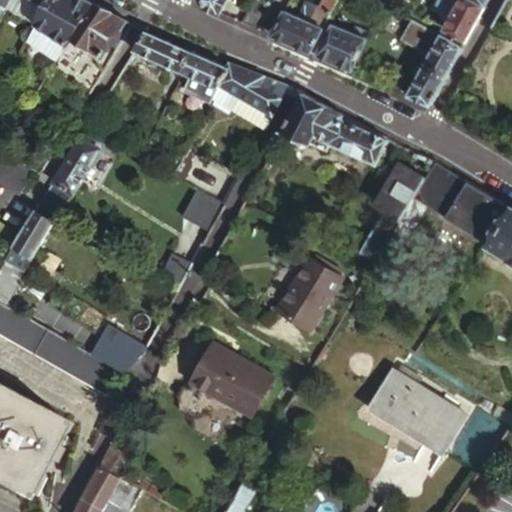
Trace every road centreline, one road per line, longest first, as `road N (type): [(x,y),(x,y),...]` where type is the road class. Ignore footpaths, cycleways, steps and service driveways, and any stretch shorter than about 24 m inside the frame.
road 1 (residential): [(61,511),(292,93)]
road 2 (tertiary): [(423,134),(178,14)]
road 3 (residential): [(495,0),(423,134)]
